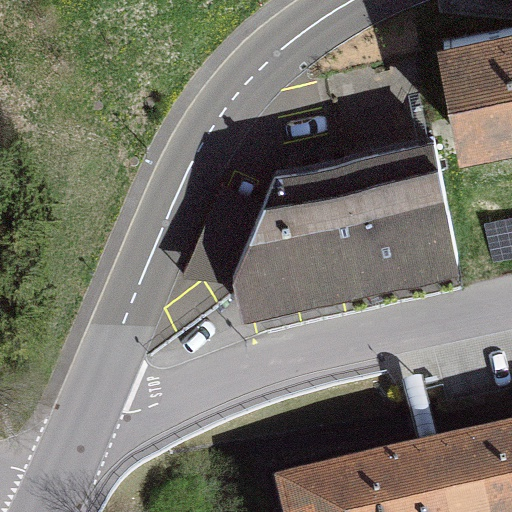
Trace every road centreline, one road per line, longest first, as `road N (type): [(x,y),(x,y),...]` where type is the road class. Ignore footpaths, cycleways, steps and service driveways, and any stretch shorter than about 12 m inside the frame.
road 1 (residential): [(379,0),(342,15),(269,67),(202,158),(74,473)]
road 2 (residential): [(74,473),(270,360),(511,308)]
